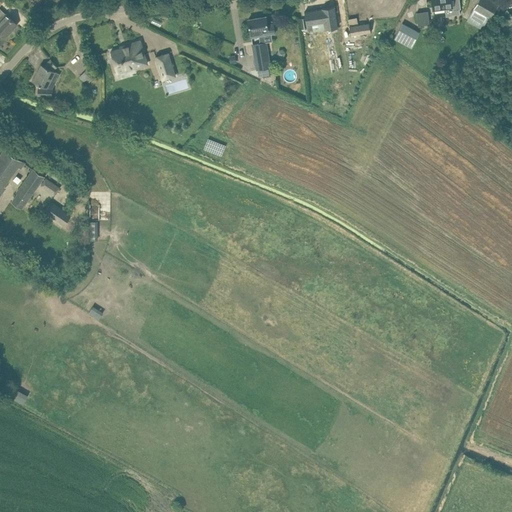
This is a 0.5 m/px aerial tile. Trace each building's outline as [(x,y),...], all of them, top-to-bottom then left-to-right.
[(445,8),(446,17),(452,16),(452,14),(460,13),(459,9),(461,8),(459,0),(432,0),(433,9),(445,8)] [(498,4),(491,0),(478,0),(470,14),(483,22),(487,16),(490,18),(498,4)] [(16,24),(0,8),(0,33),(4,37),(16,24)] [(322,9),(304,12),(307,29),(316,28),(316,24),(324,22),(322,9)] [(274,23),(267,24),(266,16),(248,19),(251,38),(276,34),(274,23)] [(369,22),(349,25),(351,35),(370,32),(369,22)] [(394,39),(412,48),(420,32),(402,23),(394,39)] [(328,73),(326,63),(329,62),(324,33),(307,36),(312,65),(309,66),(310,73),(311,72),(312,76),(328,73)] [(120,47),(121,48),(111,51),(118,73),(147,64),(140,40),(120,47)] [(253,45),(257,71),(271,69),(267,43),(253,45)] [(278,49),(276,53),(279,57),(283,56),(285,52),(282,49),(278,49)] [(155,57),(163,80),(175,76),(168,53),(155,57)] [(51,89),(59,73),(53,70),(57,67),(51,59),(50,59),(50,60),(44,65),(41,64),(33,81),(39,84),(39,88),(38,88),(38,95),(51,95),(51,89)] [(80,76),(87,84),(97,74),(89,66),(80,76)] [(5,186),(23,161),(5,148),(0,154),(0,196),(6,188),(5,186)] [(11,202),(22,209),(45,177),(33,168),(16,192),(17,193),(11,202)] [(14,176),(21,182),(25,177),(18,171),(14,176)] [(48,177),(43,184),(55,194),(60,187),(48,177)] [(51,200),(43,212),(63,227),(72,215),(51,200)] [(90,220),(90,239),(97,239),(98,221),(90,220)] [(13,397),(23,403),(28,394),(18,389),(13,397)]
